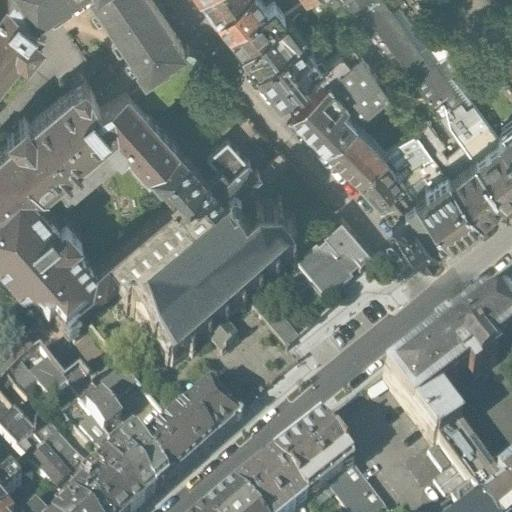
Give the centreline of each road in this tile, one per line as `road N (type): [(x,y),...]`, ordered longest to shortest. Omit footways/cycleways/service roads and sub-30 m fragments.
road 1 (residential): [(184,0),(267,117),(430,299)]
road 2 (residential): [(172,511),(430,299)]
